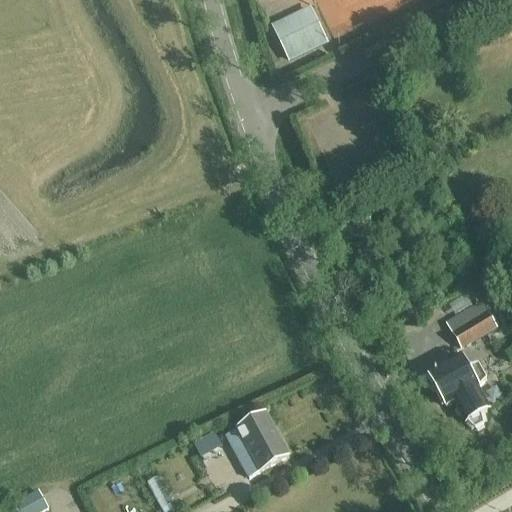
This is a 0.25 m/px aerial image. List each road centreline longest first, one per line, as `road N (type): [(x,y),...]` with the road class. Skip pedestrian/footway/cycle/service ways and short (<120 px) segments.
road 1 (residential): [(443,511),(328,302),(244,116)]
road 2 (residential): [(486,0),(244,116)]
road 3 (unknown): [(375,391),(149,511)]
road 4 (residential): [(244,116),(211,0)]
